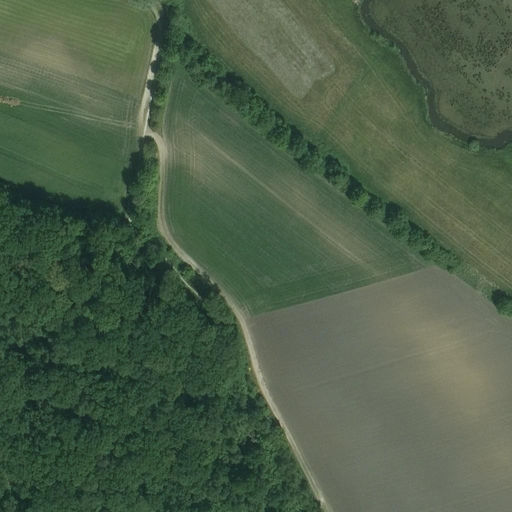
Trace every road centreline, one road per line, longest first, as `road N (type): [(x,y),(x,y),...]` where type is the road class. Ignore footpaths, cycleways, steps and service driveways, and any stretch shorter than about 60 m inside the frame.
road 1 (track): [(144,131),(159,149),(161,234),(240,316),(261,384),(329,511)]
road 2 (track): [(142,0),(159,17),(144,131)]
